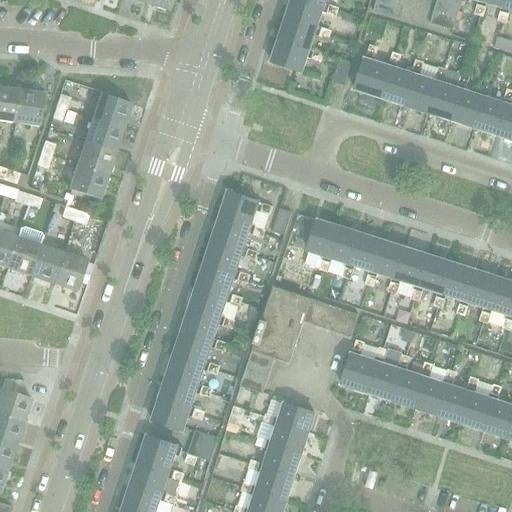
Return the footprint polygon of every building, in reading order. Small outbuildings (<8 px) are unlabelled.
[(145,0),(145,3),(168,10),(171,0),(145,0)] [(316,0),(292,0),(287,15),(317,25),(322,11),(336,16),(339,7),(325,3),(316,0)] [(399,6),(378,0),(376,0),(373,11),(396,18),(399,6)] [(440,0),(435,0),(433,10),(456,17),(459,5),(440,0)] [(483,16),(487,2),(487,0),(477,0),(474,13),(483,16)] [(511,0),(487,0),(487,2),(501,6),(497,20),(506,23),(510,8),(511,0)] [(456,17),(433,10),(429,22),(452,29),(456,17)] [(287,15),(279,39),(309,49),(314,34),(328,39),(331,30),(317,25),(287,15)] [(511,40),(497,36),(494,47),(511,52),(511,40)] [(323,53),(309,49),(279,39),(272,62),(302,72),(307,57),(321,62),(323,53)] [(355,89),(378,96),(388,66),(374,61),(378,48),(370,45),(365,59),(355,89)] [(392,52),(388,66),(378,96),(401,104),(411,73),(397,69),(401,55),(392,52)] [(344,85),(351,63),(339,59),(333,82),(344,85)] [(411,73),(401,104),(423,111),(433,80),(437,68),(423,64),(424,62),(415,60),(411,73)] [(437,68),(433,80),(423,111),(447,118),(456,88),(442,83),(447,70),(438,67),(437,68)] [(456,88),(447,118),(470,126),(479,95),(465,91),(470,77),(461,74),(456,88)] [(479,95),(470,126),(492,133),(502,103),(488,98),(492,84),(484,82),(479,95)] [(0,86),(0,119),(14,122),(19,90),(0,86)] [(502,103),(492,133),(511,139),(511,90),(507,89),(502,103)] [(19,90),(14,122),(40,125),(44,93),(19,90)] [(100,93),(92,118),(123,128),(131,103),(100,93)] [(60,94),(56,106),(66,109),(70,97),(60,94)] [(66,109),(56,106),(52,118),(62,121),(66,109)] [(92,118),(84,141),(115,151),(123,128),(92,118)] [(44,141),(40,154),(50,157),(55,144),(44,141)] [(84,141),(77,165),(108,175),(115,151),(84,141)] [(50,157),(40,154),(36,164),(47,168),(50,157)] [(108,175),(77,165),(69,189),(100,199),(108,175)] [(7,169),(4,179),(23,186),(26,175),(7,169)] [(14,200),(27,205),(31,195),(17,191),(14,200)] [(229,191),(221,215),(262,229),(263,228),(267,214),(270,215),(273,206),(259,202),(259,201),(229,191)] [(31,195),(27,205),(38,208),(41,199),(31,195)] [(61,216),(73,220),(77,210),(65,207),(61,216)] [(284,235),(291,212),(280,208),(272,231),(284,235)] [(77,210),(73,220),(85,224),(89,214),(77,210)] [(221,215),(213,238),(243,248),(244,248),(248,233),(262,238),(265,229),(263,228),(262,229),(221,215)] [(319,220),(309,250),(304,264),(328,272),(332,258),(333,258),(342,228),(319,220)] [(342,228),(333,258),(347,262),(342,277),(350,279),(355,265),(365,235),(342,228)] [(0,231),(0,265),(5,267),(16,237),(0,231)] [(365,235),(355,265),(369,270),(365,284),(374,287),(378,273),(388,242),(365,235)] [(16,237),(5,267),(29,275),(39,245),(16,237)] [(213,238),(206,261),(236,271),(236,270),(240,256),(255,261),(258,252),(244,248),(243,248),(213,238)] [(378,273),(392,277),(388,291),(397,294),(401,280),(411,249),(388,242),(378,273)] [(39,245),(29,275),(52,283),(63,252),(39,245)] [(411,249),(401,280),(397,294),(419,301),(423,287),(433,257),(411,249)] [(63,252),(52,283),(77,291),(87,261),(63,252)] [(433,257),(423,287),(438,292),(433,306),(442,309),(446,294),(456,264),(433,257)] [(206,261),(198,283),(228,293),(233,279),(247,283),(250,275),(236,270),(236,271),(206,261)] [(456,264),(446,294),(460,299),(456,313),(465,316),(469,302),(479,271),(456,264)] [(479,271),(469,302),(483,306),(479,320),(488,323),(492,309),(502,279),(479,271)] [(492,309),(488,323),(510,330),(511,325),(511,281),(502,279),(492,309)] [(198,283),(190,306),(232,320),(237,305),(240,306),(242,298),(228,293),(198,283)] [(303,321),(311,298),(273,286),(249,359),(272,367),(275,358),(290,363),(303,321)] [(303,321),(315,325),(322,302),(311,298),(303,321)] [(322,302),(315,325),(327,329),(334,306),(322,302)] [(190,306),(183,329),(213,339),(218,324),(232,329),(235,320),(232,320),(190,306)] [(334,306),(327,329),(339,333),(346,310),(334,306)] [(346,310),(339,333),(350,337),(358,314),(346,310)] [(183,329),(175,352),(206,362),(210,347),(224,352),(226,344),(213,339),(183,329)] [(379,349),(365,344),(365,343),(356,340),(342,384),(366,392),(375,361),(379,349)] [(375,361),(366,392),(388,399),(397,369),(402,355),(388,350),(379,347),(379,349),(375,361)] [(175,352),(168,374),(198,384),(202,370),(216,375),(219,366),(206,362),(175,352)] [(397,369),(388,399),(411,406),(420,376),(406,371),(411,357),(402,355),(397,369)] [(249,359),(246,368),(269,376),(272,367),(249,359)] [(420,376),(411,406),(434,414),(443,383),(447,371),(433,366),(433,365),(425,362),(420,376)] [(246,368),(243,377),(266,385),(269,376),(246,368)] [(443,383),(434,414),(456,421),(466,391),(452,386),(456,372),(448,369),(447,371),(443,383)] [(168,374),(160,397),(191,407),(195,393),(209,398),(212,389),(198,384),(168,374)] [(266,385),(243,377),(240,386),(263,394),(266,385)] [(466,391),(456,421),(479,428),(493,386),(478,381),(479,379),(471,377),(466,391)] [(493,386),(479,428),(502,436),(511,405),(497,401),(502,387),(493,384),(493,386)] [(0,388),(0,415),(23,423),(31,399),(0,388)] [(204,412),(191,407),(160,397),(152,421),(183,431),(188,416),(201,420),(204,412)] [(271,399),(266,414),(263,422),(277,427),(307,437),(315,413),(271,399)] [(511,403),(511,405),(502,436),(511,438),(511,403)] [(0,415),(0,441),(15,447),(23,423),(0,415)] [(256,445),(270,450),(300,460),(307,437),(277,427),(272,441),(258,437),(256,445)] [(195,431),(191,442),(213,450),(217,438),(195,431)] [(147,436),(139,460),(170,469),(174,455),(179,457),(182,448),(147,436)] [(0,441),(0,467),(7,470),(15,447),(0,441)] [(191,442),(187,454),(197,457),(210,461),(213,450),(191,442)] [(249,469),(262,473),(293,482),(300,460),(270,450),(265,464),(251,460),(248,469),(249,469)] [(197,457),(187,454),(185,462),(194,465),(197,457)] [(139,460),(132,483),(162,492),(167,477),(181,482),(184,474),(170,469),(139,460)] [(243,483),(241,491),(255,496),(286,505),(293,482),(262,473),(249,469),(244,483),(243,483)] [(132,483),(124,505),(146,511),(155,511),(159,500),(173,505),(176,497),(162,492),(132,483)] [(236,505),(234,511),(283,511),(286,505),(255,496),(241,491),(236,505)] [(10,511),(12,507),(0,503),(0,511),(10,511)]
